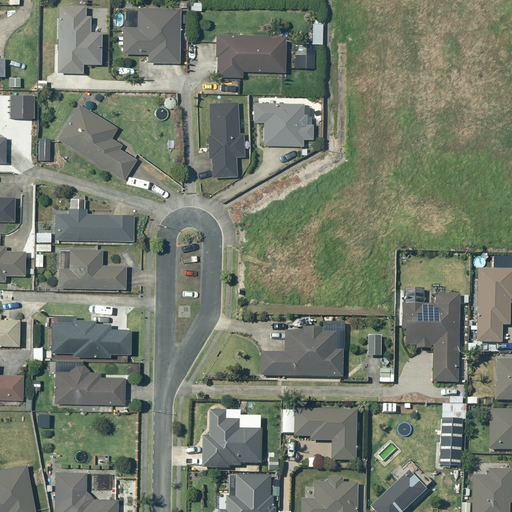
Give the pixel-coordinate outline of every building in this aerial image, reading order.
[(204,2),(193,2),(193,10),(203,10),(204,2)] [(86,7),(56,7),(54,76),(80,76),(81,66),(99,67),(100,37),(89,36),(90,19),(86,19),(86,7)] [(135,32),(122,32),(121,58),(147,58),(147,66),(179,67),(180,12),(136,12),(135,32)] [(221,49),(225,49),(225,54),(222,53),(222,74),(243,74),(243,68),(286,69),(286,49),(276,49),(276,37),(254,37),(254,35),(242,35),(242,37),(221,36),(221,49)] [(315,50),(294,48),(292,73),(313,74),(315,50)] [(213,134),(210,134),(211,157),(214,157),(215,177),(240,176),(239,156),(248,156),(247,133),(242,133),(240,101),(211,103),(213,134)] [(267,122),(266,145),(306,146),(306,139),(315,139),(316,124),(310,124),(310,114),(306,114),(306,104),(257,102),(256,122),(267,122)] [(81,103),(60,138),(126,180),(139,159),(122,148),(125,144),(114,138),(120,127),(81,103)] [(0,136),(0,162),(8,163),(8,137),(0,136)] [(41,140),(41,160),(51,160),(52,140),(41,140)] [(0,220),(17,221),(17,197),(0,196),(0,220)] [(57,239),(136,241),(136,214),(89,213),(89,209),(70,208),(70,213),(57,213),(57,239)] [(38,241),(52,241),(52,233),(38,233),(38,241)] [(0,281),(8,281),(8,275),(28,275),(28,251),(8,251),(8,245),(0,245),(0,281)] [(105,265),(105,249),(72,248),(71,268),(61,268),(61,288),(128,289),(129,266),(105,265)] [(480,279),(479,341),(499,342),(499,323),(503,324),(503,319),(506,319),(507,298),(511,298),(511,283),(511,272),(493,272),(493,279),(480,279)] [(402,346),(414,346),(414,349),(428,349),(429,346),(431,346),(430,382),(456,383),(458,294),(433,294),(433,304),(399,304),(399,329),(403,329),(402,346)] [(0,343),(20,344),(20,322),(5,321),(5,323),(1,323),(1,316),(0,316),(0,343)] [(70,319),(42,319),(42,357),(101,357),(101,354),(124,354),(124,329),(102,329),(102,325),(70,325),(70,319)] [(258,352),(257,375),(340,377),(340,350),(333,350),(333,332),(320,332),(320,329),(300,328),(300,332),(282,331),(281,353),(258,352)] [(381,341),(369,340),(368,360),(380,361),(381,341)] [(511,360),(492,360),(492,400),(511,400),(511,360)] [(57,403),(128,405),(128,378),(104,377),(104,372),(93,372),(87,364),(78,364),(72,372),(58,371),(57,403)] [(378,378),(387,378),(388,369),(378,369),(378,378)] [(0,397),(24,398),(24,377),(4,377),(4,379),(0,378),(0,397)] [(354,410),(291,409),(291,437),(308,437),(308,441),(329,441),(328,461),(353,461),(354,410)] [(511,410),(487,410),(486,450),(511,450),(511,410)] [(221,420),(222,411),(207,411),(207,439),(212,439),(212,446),(200,445),(199,467),(224,468),(224,464),(236,464),(236,462),(258,463),(258,430),(235,430),(235,421),(221,420)] [(439,420),(438,445),(458,446),(459,421),(439,420)] [(267,459),(267,469),(277,470),(277,459),(267,459)] [(0,511),(34,511),(24,469),(0,474),(0,511)] [(506,511),(507,504),(510,504),(510,469),(486,469),(485,476),(470,476),(469,511),(506,511)] [(120,511),(121,500),(96,499),(96,498),(90,492),(89,492),(89,472),(58,472),(56,511),(120,511)] [(409,474),(370,511),(371,511),(407,511),(427,493),(426,492),(430,488),(427,484),(423,488),(409,474)] [(272,511),(273,509),(270,508),(270,496),(267,496),(268,476),(233,475),(232,497),(224,497),(223,511),(216,511),(215,511),(272,511)] [(298,499),(297,511),(354,511),(355,484),(340,483),(340,478),(325,477),(325,483),(311,482),(311,499),(298,499)] [(459,503),(458,511),(467,511),(468,504),(459,503)]
